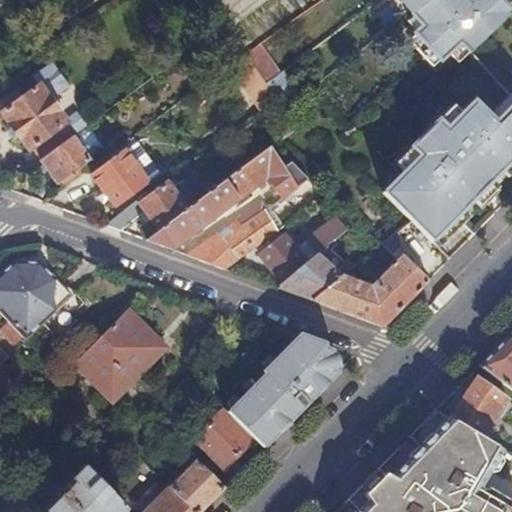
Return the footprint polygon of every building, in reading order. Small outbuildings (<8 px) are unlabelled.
[(428,0),(398,0),(409,15),(428,0)] [(472,0),(471,2),(468,0),(428,0),(409,15),(422,27),(413,36),(440,64),(449,55),(460,44),(470,55),(511,14),(511,12),(499,0),(472,0)] [(258,45),(245,55),(265,85),(279,75),(258,45)] [(237,61),(230,66),(261,111),(276,101),(265,85),(245,55),(237,61)] [(28,150),(46,137),(55,150),(76,135),(66,122),(50,100),(69,86),(51,62),(33,76),(39,84),(0,113),(28,150)] [(0,79),(0,97),(17,87),(8,74),(0,79)] [(281,74),(265,85),(276,101),(283,111),(299,99),(281,74)] [(410,223),(431,243),(511,160),(511,104),(494,122),(472,100),(444,127),(437,119),(410,146),(417,153),(378,191),(381,195),(387,201),(397,210),(410,223)] [(77,114),(66,122),(76,135),(86,126),(77,114)] [(287,117),(276,124),(285,138),(295,130),(287,117)] [(76,135),(55,150),(40,161),(57,185),(91,160),(90,158),(104,148),(87,126),(86,126),(76,135)] [(147,183),(146,182),(159,173),(137,143),(92,177),(105,194),(107,194),(116,206),(147,183)] [(271,147),(221,185),(196,204),(159,232),(147,241),(158,245),(172,250),(231,206),(268,178),(281,199),(296,189),(271,147)] [(139,204),(137,201),(106,226),(120,231),(145,212),(159,232),(196,204),(181,184),(172,190),(167,184),(139,204)] [(219,234),(218,234),(186,256),(225,270),(277,232),(263,212),(241,228),(236,221),(219,234)] [(317,248),(312,251),(316,257),(318,257),(322,253),(355,227),(341,214),(314,235),(317,239),(312,242),(317,248)] [(397,232),(386,241),(400,255),(397,232)] [(283,235),(258,255),(282,284),(306,265),(283,235)] [(316,257),(306,265),(282,284),(278,287),(279,288),(277,289),(311,301),(342,277),(341,277),(322,260),(326,256),(322,253),(318,257),(316,257)] [(371,287),(342,277),(311,301),(345,314),(383,328),(428,283),(401,256),(371,287)] [(5,272),(0,276),(0,314),(23,339),(40,324),(69,296),(57,283),(47,273),(43,277),(41,279),(27,278),(28,270),(23,270),(20,271),(16,272),(12,274),(9,277),(5,272)] [(165,349),(127,310),(74,363),(112,402),(165,349)] [(511,333),(479,367),(511,390),(511,333)] [(253,440),(263,449),(303,409),(337,374),(332,351),(297,338),(263,372),(265,374),(227,412),(253,440)] [(470,382),(472,385),(453,413),(449,419),(482,439),(482,438),(507,400),(474,376),(470,380),(470,382)] [(168,405),(158,414),(176,433),(186,423),(168,405)] [(443,407),(438,412),(449,419),(453,413),(443,407)] [(193,440),(223,470),(253,440),(223,410),(193,440)] [(462,468),(463,465),(485,478),(502,449),(482,438),(482,439),(449,419),(438,412),(435,411),(410,437),(462,468)] [(383,499),(361,486),(335,511),(511,511),(511,507),(508,506),(510,502),(497,494),(495,498),(485,492),(485,491),(479,487),(462,478),(462,479),(451,472),(450,474),(444,470),(433,473),(432,470),(397,450),(377,470),(380,473),(376,480),(377,485),(388,491),(383,499)] [(168,488),(169,489),(145,511),(201,511),(224,489),(199,464),(179,485),(175,481),(168,488)] [(61,497),(64,499),(51,511),(124,511),(127,510),(84,468),(61,492),(63,494),(61,497)]
